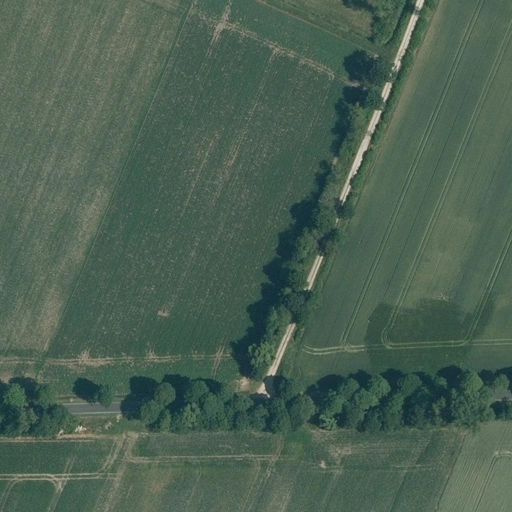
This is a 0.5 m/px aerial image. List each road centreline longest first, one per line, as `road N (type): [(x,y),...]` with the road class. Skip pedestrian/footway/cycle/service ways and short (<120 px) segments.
road 1 (tertiary): [(511,400),(0,415)]
road 2 (track): [(252,408),(419,0)]
